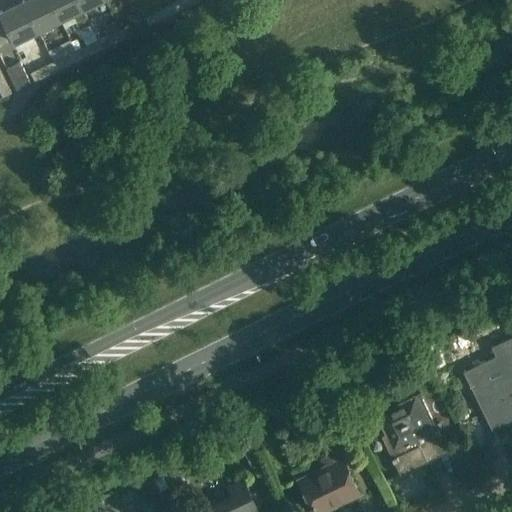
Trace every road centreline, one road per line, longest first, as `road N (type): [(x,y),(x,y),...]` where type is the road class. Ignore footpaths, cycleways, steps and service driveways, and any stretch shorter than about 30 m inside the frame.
road 1 (secondary): [(0,462),(511,213)]
road 2 (secondary): [(511,151),(0,396)]
